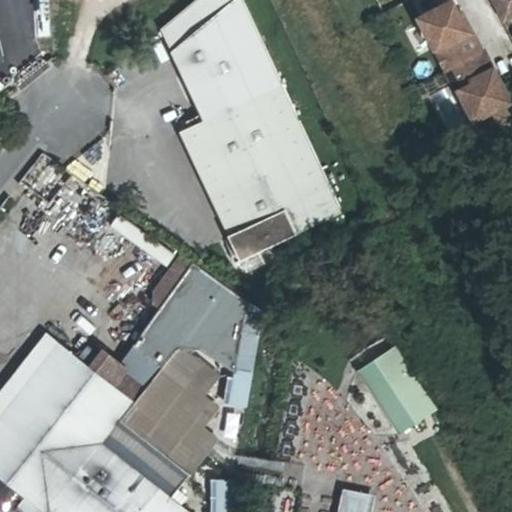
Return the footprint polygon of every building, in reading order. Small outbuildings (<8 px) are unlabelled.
[(343,212),(243,0),(195,0),(161,29),(205,120),(181,131),(241,260),(343,212)] [(407,0),(413,11),(433,0),(407,0)] [(511,0),(491,0),(503,21),(511,15),(511,0)] [(420,18),(447,70),(483,51),(473,32),(469,34),(459,14),(453,2),(420,18)] [(469,34),(473,32),(463,13),(459,14),(469,34)] [(493,72),(483,51),(447,70),(458,93),(461,92),(476,121),(481,118),(488,132),(510,121),(503,107),(509,104),(502,90),(492,72),(493,72)] [(492,72),(502,90),(505,89),(496,70),(493,72),(492,72)] [(160,309),(133,346),(162,367),(180,347),(186,348),(200,349),(237,373),(237,369),(252,371),(262,310),(181,253),(154,291),(153,304),(160,309)] [(110,434),(148,385),(129,370),(130,369),(122,363),(104,348),(89,367),(47,332),(0,391),(0,476),(21,493),(26,497),(17,507),(22,511),(190,511),(182,505),(188,497),(110,434)] [(396,433),(436,410),(396,343),(356,367),(396,433)] [(133,346),(122,363),(130,369),(129,370),(148,385),(162,367),(133,346)] [(238,388),(186,348),(178,354),(160,377),(214,418),(238,388)] [(153,386),(130,416),(159,438),(182,408),(153,386)] [(217,440),(188,419),(165,448),(193,471),(217,440)] [(375,479),(389,471),(380,453),(365,461),(375,479)] [(231,511),(232,475),(209,475),(208,511),(231,511)] [(21,493),(0,476),(0,505),(7,511),(21,493)] [(428,511),(432,504),(386,484),(379,499),(405,511),(428,511)] [(333,511),(367,511),(370,489),(337,485),(333,511)] [(291,511),(294,491),(276,489),(272,511),(291,511)]
